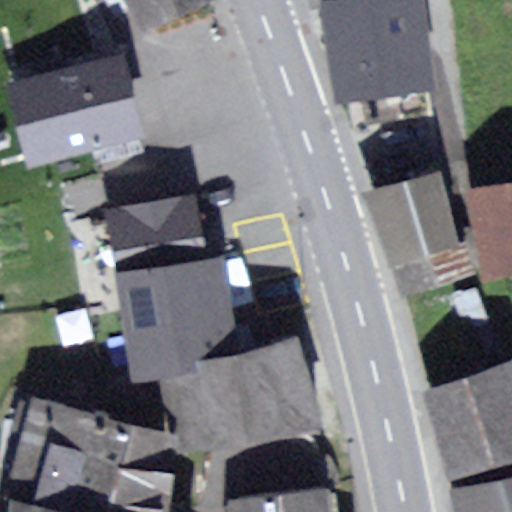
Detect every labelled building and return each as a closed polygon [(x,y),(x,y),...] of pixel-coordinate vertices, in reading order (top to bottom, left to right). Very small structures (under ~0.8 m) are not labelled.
[(191,0),(132,0),(146,25),(191,0)] [(423,0),(362,0),(326,4),(335,95),(432,86),(423,0)] [(148,126),(127,52),(18,83),(38,156),(148,126)] [(438,170),(376,188),(393,251),(456,234),(438,170)] [(511,182),(482,187),(493,257),(511,254),(511,182)] [(113,211),(142,368),(170,362),(238,350),(220,255),(203,258),(191,197),(113,211)] [(463,232),(456,234),(393,251),(403,284),(472,265),(463,232)] [(297,339),(238,350),(170,362),(184,437),(310,414),(297,339)] [(511,369),(429,390),(454,488),(511,473),(511,369)] [(22,492),(85,505),(103,416),(40,403),(22,492)] [(85,505),(109,510),(119,511),(160,511),(176,430),(103,416),(85,505)] [(511,511),(511,473),(454,488),(459,511),(511,511)] [(108,511),(109,510),(85,505),(22,492),(17,511),(108,511)] [(329,511),(329,495),(236,497),(236,511),(329,511)]
